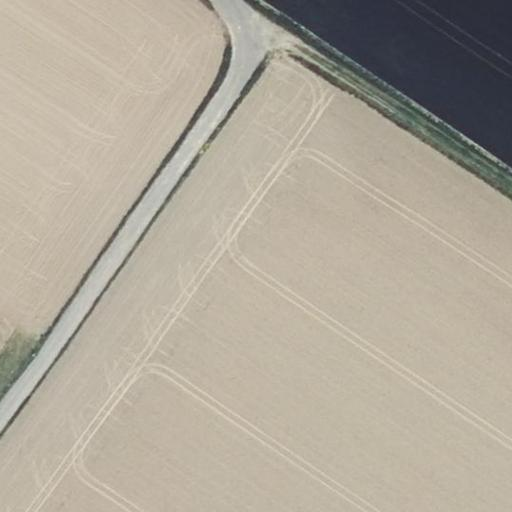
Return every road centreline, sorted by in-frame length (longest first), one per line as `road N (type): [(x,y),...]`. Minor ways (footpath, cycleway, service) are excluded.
road 1 (track): [(0,403),(264,30)]
road 2 (track): [(215,0),(511,188)]
